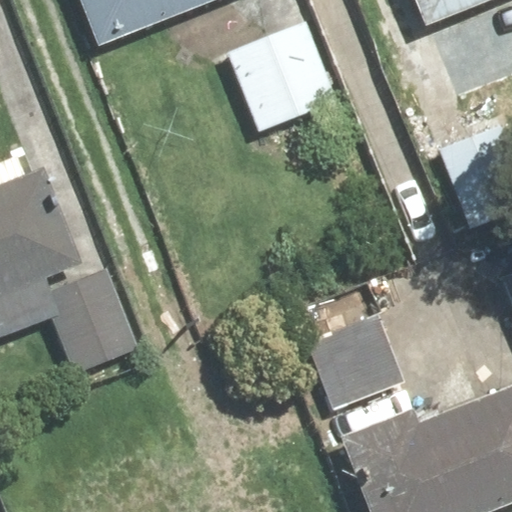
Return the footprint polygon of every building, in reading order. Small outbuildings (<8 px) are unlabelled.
[(50,0),(72,55),(215,0),(50,0)] [(414,0),(424,23),(482,0),(414,0)] [(309,9),(223,42),(257,129),(343,96),(309,9)] [(26,146),(0,156),(0,333),(56,312),(78,367),(142,342),(81,185),(46,198),(26,146)] [(511,274),(488,284),(511,346),(511,274)] [(369,309),(290,340),(357,511),(493,511),(511,505),(511,379),(413,419),(369,309)] [(286,511),(278,493),(231,511),(286,511)]
